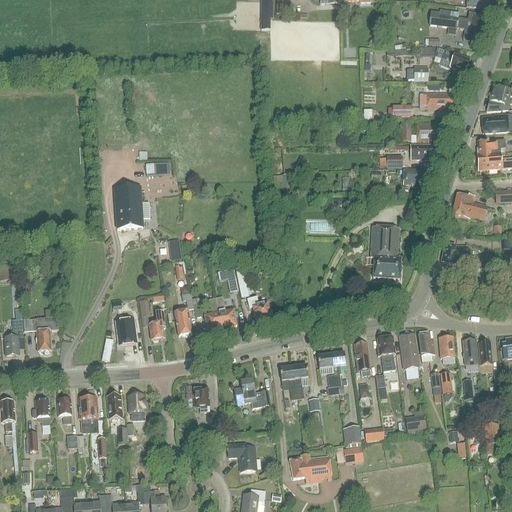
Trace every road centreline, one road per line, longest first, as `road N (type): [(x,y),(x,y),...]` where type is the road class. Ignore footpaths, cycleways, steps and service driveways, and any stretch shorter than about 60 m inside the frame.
road 1 (tertiary): [(162,372),(407,314)]
road 2 (tertiary): [(441,186),(506,0)]
road 3 (tertiary): [(0,384),(162,372)]
road 4 (residential): [(217,511),(206,472),(167,444),(162,372)]
